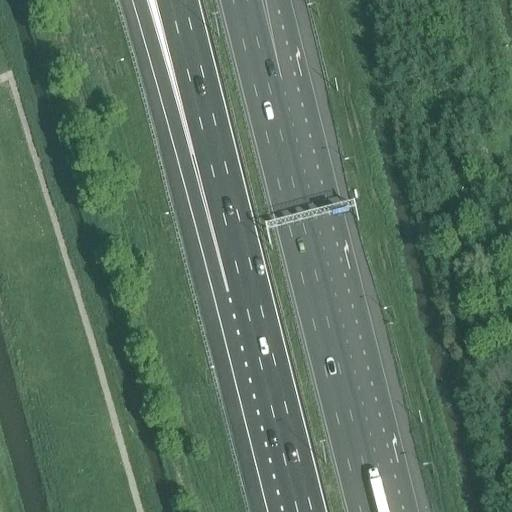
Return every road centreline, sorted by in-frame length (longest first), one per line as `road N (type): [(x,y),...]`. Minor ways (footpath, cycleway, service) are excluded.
road 1 (motorway): [(367,511),(245,24)]
road 2 (motorway): [(144,0),(249,288)]
road 3 (motorway): [(177,0),(249,288)]
road 4 (motorway): [(249,288),(304,511)]
